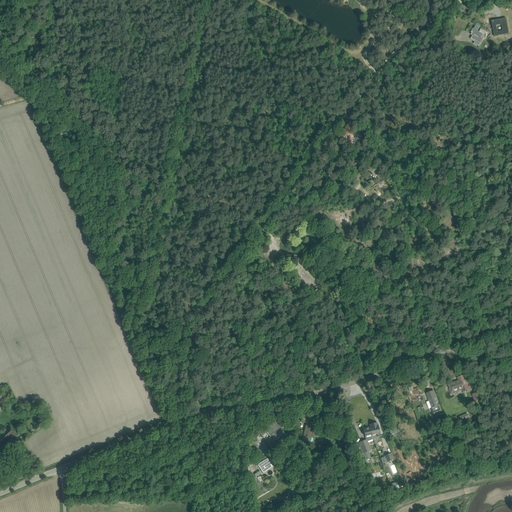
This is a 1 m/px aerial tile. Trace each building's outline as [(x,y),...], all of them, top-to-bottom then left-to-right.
[(506,18),(491,21),(494,36),(498,36),(496,25),(501,24),(503,35),(509,34),(506,18)] [(472,36),(470,39),(475,42),(478,43),(480,39),(483,41),(484,38),(485,38),(487,36),(486,34),(488,33),(481,29),(479,32),(473,29),(471,32),(472,33),(471,35),(472,36)] [(349,143),(355,135),(345,128),(339,136),(349,143)] [(366,170),(370,174),(375,168),(371,164),(366,170)] [(375,167),(375,168),(370,174),(374,178),(380,171),(375,167)] [(463,392),(470,389),(465,376),(461,378),(462,381),(450,385),(451,389),(449,389),(451,395),(456,393),(455,393),(462,390),(463,392)] [(438,405),(435,398),(436,397),(434,391),(427,394),(434,413),(441,411),(439,405),(438,405)] [(475,402),(483,399),(479,391),(472,394),(475,402)] [(0,401),(1,403),(9,397),(6,392),(0,396),(0,401)] [(315,425),(317,418),(304,415),(302,421),(307,423),(303,440),(310,442),(314,424),(315,425)] [(280,422),(277,418),(272,422),(274,424),(266,430),(264,428),(259,432),(262,436),(267,432),(271,437),(267,440),(272,446),(271,446),(275,451),(285,443),(282,439),(280,436),(279,437),(277,433),(281,430),(280,429),(283,426),(280,422),(280,421),(280,422)] [(372,426),(370,427),(374,439),(376,438),(376,437),(381,436),(380,432),(379,429),(378,425),(377,425),(377,423),(372,424),(372,426)] [(0,448),(17,433),(9,425),(0,433),(0,448)] [(328,441),(333,439),(327,425),(323,427),(326,433),(325,433),(328,441)] [(362,446),(357,448),(359,453),(362,452),(362,453),(363,453),(365,460),(367,459),(371,458),(368,451),(370,451),(367,442),(373,439),(374,439),(370,427),(368,427),(363,429),(364,433),(365,436),(366,440),(360,442),(362,446)] [(387,462),(394,460),(391,453),(384,456),(387,462)] [(261,470),(267,466),(264,461),(258,465),(261,470)]
